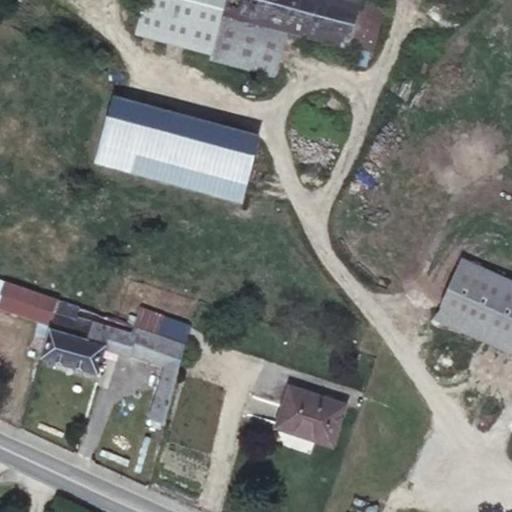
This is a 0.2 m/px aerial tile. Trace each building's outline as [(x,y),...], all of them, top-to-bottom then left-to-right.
[(134,0),(128,25),(200,45),(211,2),(211,0),(134,0)] [(272,64),(283,22),(344,39),(354,0),(211,0),(211,2),(200,45),(272,64)] [(260,134),(115,95),(96,164),(242,204),(260,134)] [(511,272),(463,250),(433,316),(511,350),(511,272)] [(186,346),(52,296),(37,347),(93,368),(102,344),(162,367),(142,435),(158,441),(186,346)] [(332,445),(345,406),(292,389),(279,428),(332,445)]
